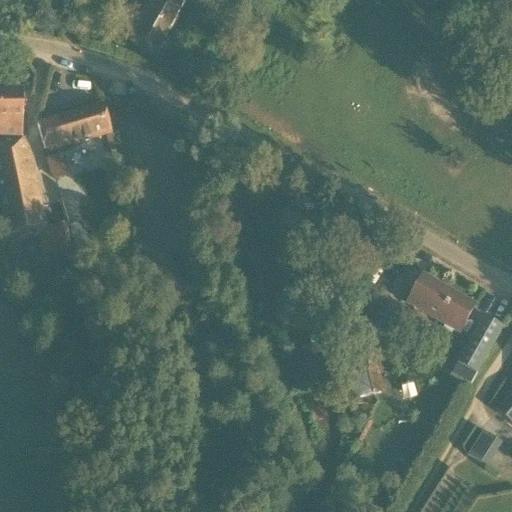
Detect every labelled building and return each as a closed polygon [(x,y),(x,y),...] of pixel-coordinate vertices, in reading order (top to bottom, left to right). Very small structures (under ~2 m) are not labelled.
[(144,0),(148,2),(125,42),(132,46),(154,58),(187,0),(144,0)] [(24,142),(24,92),(0,91),(0,142),(17,142),(24,142)] [(46,154),(113,135),(104,107),(37,127),(46,154)] [(42,210),(29,156),(27,154),(20,155),(17,142),(0,142),(0,197),(4,216),(42,210)] [(45,161),(52,181),(70,175),(64,155),(45,161)] [(4,216),(8,239),(47,231),(42,210),(4,216)] [(68,228),(54,230),(58,255),(65,254),(73,253),(68,228)] [(475,308),(423,278),(407,307),(459,337),(475,308)] [(356,301),(353,305),(354,311),(359,314),(364,313),(367,309),(367,303),(362,300),(356,301)] [(91,314),(81,317),(85,330),(94,327),(91,314)] [(484,319),(458,366),(477,377),(503,330),(484,319)] [(100,351),(91,354),(96,370),(105,367),(100,351)] [(469,391),(477,377),(458,366),(450,380),(469,391)] [(372,397),(367,374),(349,378),(355,401),(372,397)] [(511,426),(511,389),(494,411),(511,426)] [(468,456),(489,468),(503,443),(482,431),(468,456)]
